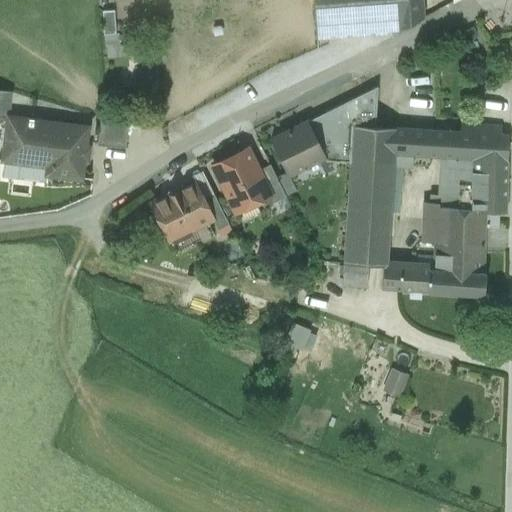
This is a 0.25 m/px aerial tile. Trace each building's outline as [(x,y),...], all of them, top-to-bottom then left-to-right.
[(313,0),(313,39),(396,31),(423,12),(423,0),(450,0),(451,4),(457,0),(313,0)] [(29,119),(8,117),(2,160),(48,166),(47,175),(81,179),(88,127),(35,120),(35,117),(29,116),(29,119)] [(129,122),(101,119),(97,145),(125,149),(129,122)] [(307,121),(271,139),(289,175),(323,158),(325,157),(310,128),(307,121)] [(321,123),(310,128),(325,157),(323,158),(325,162),(337,155),(321,123)] [(369,265),(384,266),(386,267),(386,265),(389,218),(401,219),(403,197),(391,196),(393,154),(395,128),(353,125),(343,286),(367,287),(369,265)] [(506,213),(507,135),(395,128),(393,154),(436,157),(433,203),(471,212),(500,213),(506,213)] [(229,157),(212,165),(236,212),(269,195),(270,194),(258,170),(249,153),(232,162),(229,157)] [(270,164),(258,170),(270,194),(269,195),(273,203),(286,196),(270,164)] [(202,198),(194,182),(151,204),(158,216),(155,226),(164,229),(169,240),(212,218),(202,198)] [(213,193),(202,198),(212,218),(217,229),(228,224),(213,193)] [(471,212),(433,203),(424,203),(422,235),(422,242),(436,243),(436,246),(484,248),(485,238),(485,227),(499,227),(500,213),(471,212)] [(483,295),(484,248),(436,246),(435,268),(397,265),(386,265),(386,267),(384,266),(382,288),(395,289),(483,295)] [(308,347),(315,328),(295,321),(288,340),(308,347)] [(394,366),(386,389),(404,395),(412,372),(394,366)]
